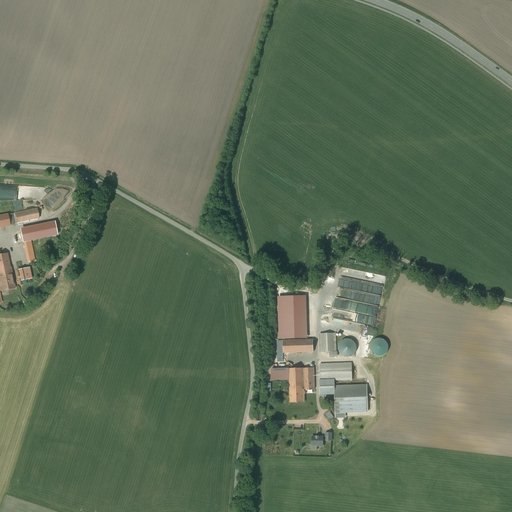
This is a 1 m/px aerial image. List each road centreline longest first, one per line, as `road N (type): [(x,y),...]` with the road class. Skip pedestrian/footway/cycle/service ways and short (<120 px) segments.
road 1 (unclassified): [(0,165),(77,172),(233,259),(250,389)]
road 2 (track): [(511,301),(364,241),(352,242),(314,300),(240,268)]
road 3 (tertiary): [(371,0),(418,20),(511,82)]
road 4 (unclassified): [(233,511),(250,389)]
